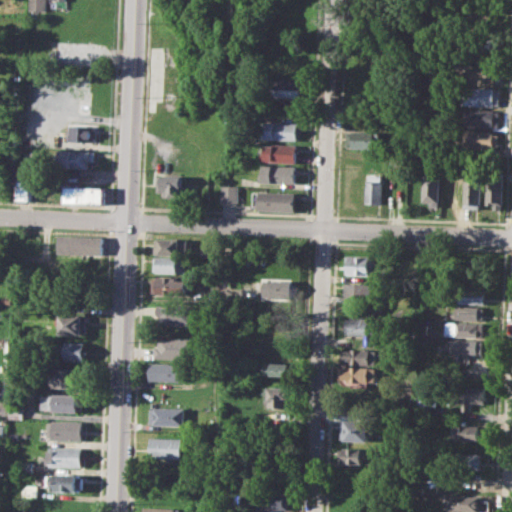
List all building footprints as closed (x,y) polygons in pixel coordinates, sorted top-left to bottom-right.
[(27,0),(44,0),(44,11),(27,10),(27,0)] [(487,42),(490,52),(501,50),(498,39),(487,42)] [(269,79),(300,80),(300,97),(268,95),(269,79)] [(463,87),(502,88),(501,106),(463,105),(463,87)] [(428,89),(443,89),(443,106),(428,105),(428,89)] [(464,109),(499,110),(498,128),(463,126),(464,109)] [(262,121),(297,123),(296,139),(261,137),(262,121)] [(68,126),(96,127),(96,142),(67,140),(68,126)] [(346,130),(379,131),(379,148),(345,147),(346,130)] [(463,130),(499,132),(498,148),(462,147),(463,130)] [(265,144),(297,146),(296,161),(264,160),(265,144)] [(60,149),(96,150),(95,161),(88,161),(88,168),(59,167),(60,149)] [(263,165),(296,166),(295,183),(258,181),(258,172),(263,173),(263,165)] [(423,173),(439,174),(438,206),(428,206),(428,201),(422,201),(423,173)] [(156,175),(182,176),(182,186),(190,186),(189,198),(163,197),(163,190),(156,190),(156,175)] [(367,175),(383,176),(381,203),(365,203),(367,175)] [(465,175),(481,176),(479,208),(463,207),(465,175)] [(487,176),(503,177),(501,209),(492,209),(492,203),(486,203),(487,176)] [(18,181),(31,181),(31,200),(18,200),(18,181)] [(64,183),(79,183),(79,187),(108,189),(107,204),(63,202),(64,183)] [(221,184),(239,185),(239,202),(220,201),(221,184)] [(258,190),(295,192),(295,211),(257,209),(258,190)] [(59,235),(105,236),(105,255),(59,253),(59,235)] [(155,238),(189,239),(188,255),(154,254),(155,238)] [(346,255),(373,256),(373,260),(380,260),(379,269),(374,269),(374,274),(346,274),(346,255)] [(154,256),(188,258),(188,273),(154,271),(154,256)] [(153,276),(188,277),(188,294),(152,293),(153,276)] [(263,279),(294,280),(293,298),(262,297),(263,279)] [(346,282),(381,283),(381,297),(345,296),(346,282)] [(456,287),(485,288),(484,303),(455,302),(456,287)] [(158,305),(195,306),(195,327),(158,326),(158,305)] [(451,305),(484,307),(483,320),(450,318),(451,305)] [(56,314),(87,316),(86,335),(60,334),(61,323),(56,323),(56,314)] [(345,318),(377,319),(377,335),(345,334),(345,318)] [(446,321),(484,323),(483,337),(445,336),(446,321)] [(159,337),(194,337),(194,358),(154,358),(155,345),(159,345),(159,337)] [(450,339),(484,340),(483,354),(449,352),(450,339)] [(53,341),(87,342),(86,361),(66,360),(66,355),(53,355),(53,341)] [(343,349),(383,350),(383,358),(376,358),(376,364),(343,363),(343,349)] [(151,361),(187,362),(186,381),(150,379),(151,361)] [(263,362),(295,364),(295,375),(263,374),(263,362)] [(338,366),(377,368),(377,382),(338,381),(338,366)] [(54,367),(84,368),(83,389),(48,387),(48,375),(54,375),(54,367)] [(417,385),(437,386),(437,407),(416,406),(417,385)] [(455,385),(489,387),(488,404),(476,404),(476,415),(462,414),(462,403),(454,403),(455,385)] [(264,387),(292,388),(291,407),(268,406),(268,400),(264,400),(264,387)] [(41,393),(82,394),(81,412),(40,410),(41,393)] [(151,408),(186,409),(186,425),(151,424),(151,408)] [(53,419),(85,419),(84,441),(53,440),(53,436),(49,436),(49,422),(53,422),(53,419)] [(342,420),(369,421),(369,425),(374,425),(374,435),(368,434),(368,440),(342,440),(342,420)] [(454,423),(479,424),(478,441),(453,440),(454,423)] [(150,437),(184,438),(184,458),(149,457),(150,437)] [(49,447),(85,448),(85,467),(49,466),(49,463),(45,463),(45,457),(49,457),(49,447)] [(337,450),(344,450),(344,447),(368,448),(368,458),(363,458),(363,463),(337,462),(337,450)] [(452,453),(482,454),(481,469),(451,468),(452,453)] [(21,461),(34,461),(34,470),(21,470),(21,461)] [(49,473),(84,474),(83,491),(56,491),(56,485),(49,484),(49,473)] [(24,483),(39,484),(39,498),(24,497),(24,483)] [(256,492),(289,494),(288,509),(256,508),(256,492)] [(450,494),(480,496),(479,511),(449,511),(450,494)]
